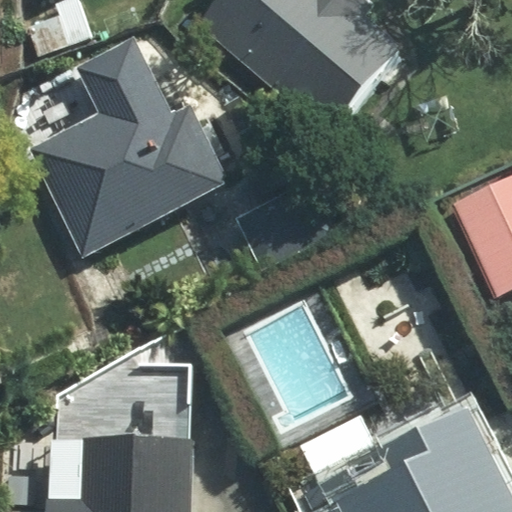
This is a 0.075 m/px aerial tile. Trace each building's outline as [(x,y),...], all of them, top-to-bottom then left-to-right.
[(350,140),(425,47),(386,16),(397,2),(395,0),(241,0),(215,32),(350,140)] [(44,151),(98,261),(254,185),(213,101),(192,111),(158,42),(97,72),(118,115),(44,151)] [(350,236),(325,182),(249,218),(274,272),(350,236)] [(511,296),(511,184),(463,206),(504,300),(511,296)] [(511,511),(511,431),(500,405),(323,494),(331,511),(511,511)] [(219,511),(222,438),(68,431),(64,511),(219,511)]
